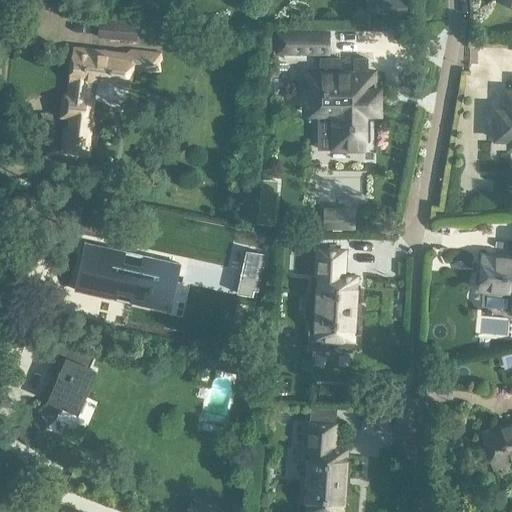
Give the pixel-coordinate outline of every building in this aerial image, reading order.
[(366,0),(367,18),(407,18),(407,0),(366,0)] [(97,17),(97,38),(136,42),(138,21),(97,17)] [(322,34),(271,33),(271,54),(322,54),(322,34)] [(245,38),(239,44),(252,57),(258,50),(245,38)] [(156,70),(158,58),(71,47),(65,94),(60,93),(58,105),(81,108),(83,96),(77,95),(80,76),(126,83),(128,67),(156,70)] [(364,142),(376,142),(377,120),(370,121),(370,102),(367,102),(367,91),(357,91),(356,102),(344,102),(344,90),(324,90),(324,101),(304,101),(303,137),(329,136),(328,172),(363,172),(363,164),(368,164),(368,148),(363,149),(364,142)] [(511,90),(505,91),(504,110),(497,110),(495,140),(511,140),(511,90)] [(72,188),(75,172),(52,168),(49,184),(72,188)] [(275,184),(259,183),(255,225),(273,227),(275,184)] [(322,208),(323,227),(347,227),(346,208),(322,208)] [(87,244),(77,291),(171,312),(181,265),(87,244)] [(317,290),(311,290),(307,293),(306,316),(309,320),(316,320),(315,338),(353,340),(357,276),(343,276),(345,250),(318,249),(316,274),(318,274),(317,290)] [(263,253),(245,250),(235,292),(250,294),(251,289),(256,290),(263,253)] [(511,256),(481,254),(478,290),(511,293),(511,297),(511,313),(511,256)] [(15,430),(27,444),(56,418),(61,406),(78,414),(97,369),(89,366),(94,356),(69,346),(67,345),(64,346),(61,346),(59,347),(57,349),(56,351),(55,353),(49,366),(60,370),(48,401),(15,430)] [(214,368),(252,378),(256,360),(218,351),(214,368)] [(426,392),(454,389),(451,367),(424,373),(426,392)] [(511,418),(478,429),(491,470),(511,462),(511,418)] [(306,511),(342,511),(346,450),(334,449),(336,424),(309,422),(308,448),(310,449),(306,511)] [(183,511),(226,511),(190,498),(183,511)]
